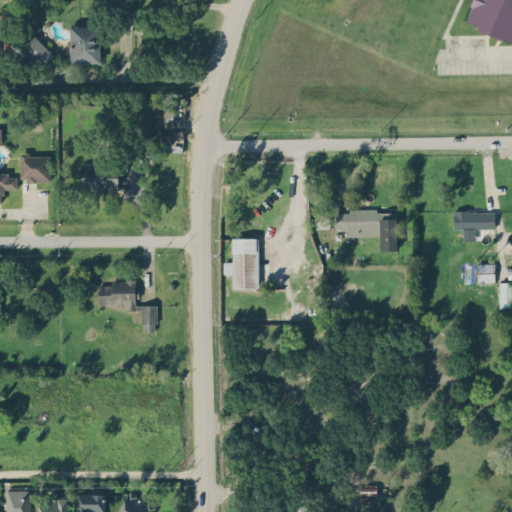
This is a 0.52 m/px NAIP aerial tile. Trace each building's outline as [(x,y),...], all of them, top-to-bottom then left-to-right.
[(511,0),(474,0),(465,22),(511,42),(511,0)] [(0,50),(16,50),(16,13),(0,13),(0,50)] [(100,25),(70,25),(70,62),(100,62),(100,25)] [(42,66),(54,53),(34,34),(22,47),(42,66)] [(20,180),(50,180),(50,152),(20,152),(20,180)] [(80,190),(117,190),(117,162),(80,162),(80,190)] [(0,205),(3,205),(2,188),(16,187),(16,169),(0,169),(0,205)] [(396,248),(396,207),(335,208),(335,227),(346,227),(346,235),(377,234),(377,249),(396,248)] [(453,210),(453,227),(493,227),(493,210),(453,210)] [(314,227),(328,227),(328,211),(314,211),(314,227)] [(232,287),(259,287),(259,236),(232,236),(232,257),(223,257),(223,275),(232,275),(232,287)] [(495,262),(476,262),(476,280),(495,280),(495,262)] [(98,280),(98,305),(137,306),(137,280),(98,280)] [(498,305),(511,305),(511,280),(498,280),(498,305)] [(141,303),(141,330),(157,330),(157,303),(141,303)] [(321,492),(321,478),(303,478),(303,492),(321,492)] [(377,498),(377,483),(360,483),(360,498),(377,498)] [(29,511),(29,488),(6,488),(6,511),(29,511)] [(151,511),(155,505),(128,491),(117,511),(151,511)] [(104,511),(104,492),(77,492),(77,511),(86,511),(104,511)] [(66,511),(66,497),(39,497),(39,511),(66,511)]
